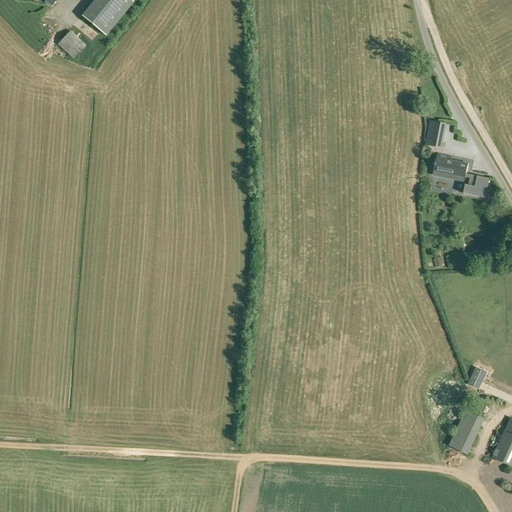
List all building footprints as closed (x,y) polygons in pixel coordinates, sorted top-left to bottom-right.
[(95,0),(82,16),(106,35),(133,2),(130,0),(95,0)] [(57,44),(73,59),(86,45),(77,37),(79,35),(72,28),(70,31),(57,44)] [(98,43),(82,55),(90,66),(106,54),(98,43)] [(443,139),(427,136),(425,144),(442,148),(443,139)] [(464,193),(486,197),(489,178),(466,173),(468,163),(448,160),(449,155),(437,153),(434,171),(455,176),(454,180),(465,182),(466,177),(470,178),(469,185),(466,184),(464,193)] [(434,259),(436,267),(444,265),(442,257),(434,259)] [(476,367),(468,384),(479,389),(482,384),(478,382),(483,371),(476,367)] [(470,450),(485,415),(467,408),(452,443),(470,450)] [(511,418),(492,457),(511,466),(511,418)]
